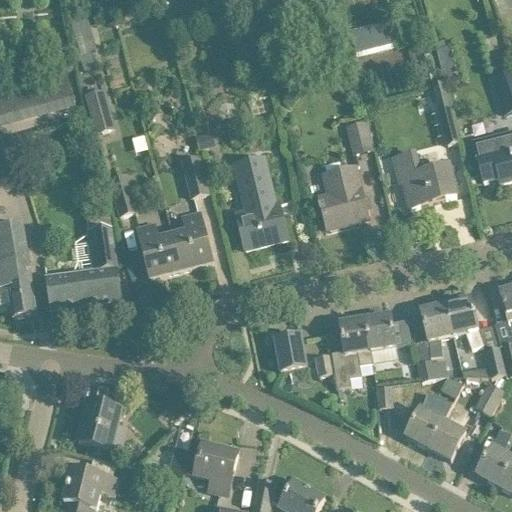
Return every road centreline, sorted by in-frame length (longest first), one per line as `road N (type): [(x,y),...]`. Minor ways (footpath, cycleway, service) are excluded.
road 1 (residential): [(196,376),(200,350),(218,322),(246,306),(511,248)]
road 2 (unclassified): [(466,511),(308,424),(196,376)]
road 3 (residential): [(18,511),(53,360)]
road 4 (unclassified): [(196,376),(53,360)]
